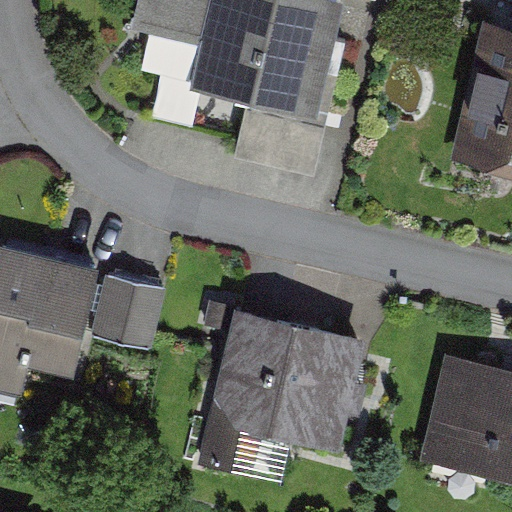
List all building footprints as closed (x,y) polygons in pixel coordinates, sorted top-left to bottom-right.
[(135,0),(130,25),(198,41),(189,81),(236,91),(233,103),(244,105),(233,155),(315,174),(345,38),(334,36),(342,0),(135,0)] [(511,24),(483,18),(451,156),(511,170),(511,24)] [(109,269),(16,248),(0,322),(0,368),(83,386),(109,269)] [(176,287),(120,274),(107,330),(163,343),(176,287)] [(383,345),(255,312),(230,410),(296,427),(358,443),(383,345)] [(511,371),(471,361),(451,440),(511,455),(511,371)] [(296,427),(230,410),(219,450),(286,468),(296,427)]
